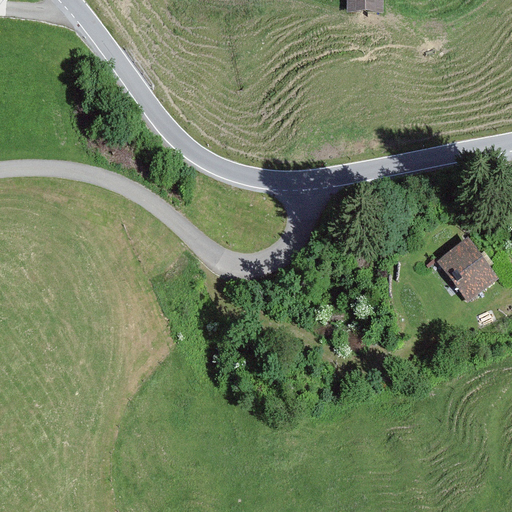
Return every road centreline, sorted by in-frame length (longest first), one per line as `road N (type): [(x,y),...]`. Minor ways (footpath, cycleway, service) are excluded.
road 1 (unclassified): [(307,182),(289,245),(241,269),(222,264),(132,189),(86,172),(0,169)]
road 2 (tertiary): [(307,182),(259,180),(179,141),(68,0)]
road 3 (tertiary): [(511,143),(307,182)]
